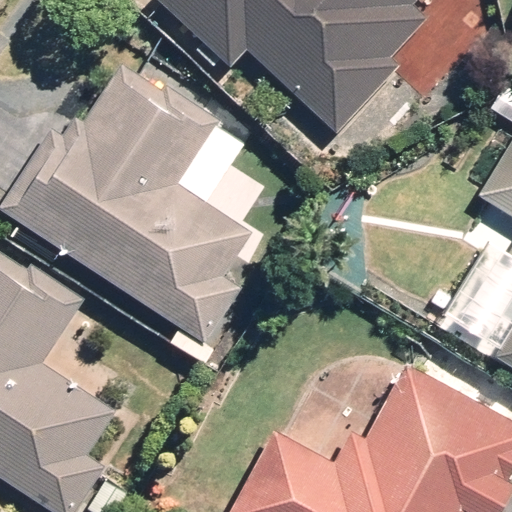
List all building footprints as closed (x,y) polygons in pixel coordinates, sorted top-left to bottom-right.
[(138,0),(137,2),(218,73),(235,54),(332,140),(392,72),(385,66),(422,24),(410,13),(420,0),(138,0)] [(511,0),(502,31),(511,34),(511,0)] [(57,116),(0,202),(0,218),(196,349),(236,289),(216,276),(244,234),(202,206),(242,146),(114,62),(72,126),(57,116)] [(511,380),(511,150),(483,199),(511,215),(511,239),(501,257),(511,263),(511,326),(489,366),(511,380)] [(115,415),(39,362),(79,305),(0,248),(0,492),(27,511),(69,511),(101,468),(85,457),(115,415)] [(496,511),(508,490),(501,486),(511,465),(511,421),(399,362),(356,445),(346,439),(328,474),(261,439),(223,511),(496,511)]
